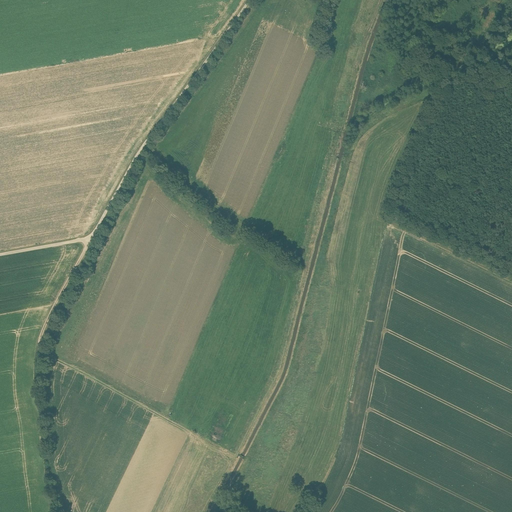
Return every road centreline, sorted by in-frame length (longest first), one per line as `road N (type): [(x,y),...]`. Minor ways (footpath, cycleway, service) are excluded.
road 1 (track): [(89,239),(140,149),(250,0)]
road 2 (track): [(511,284),(389,225)]
road 3 (track): [(38,350),(89,239)]
